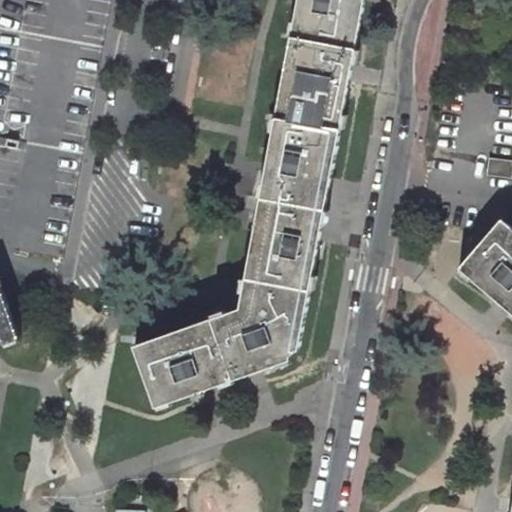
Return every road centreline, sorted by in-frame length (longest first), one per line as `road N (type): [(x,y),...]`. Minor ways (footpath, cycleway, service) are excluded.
road 1 (residential): [(422,0),(405,45),(406,122),(328,511)]
road 2 (unclassified): [(89,272),(143,0)]
